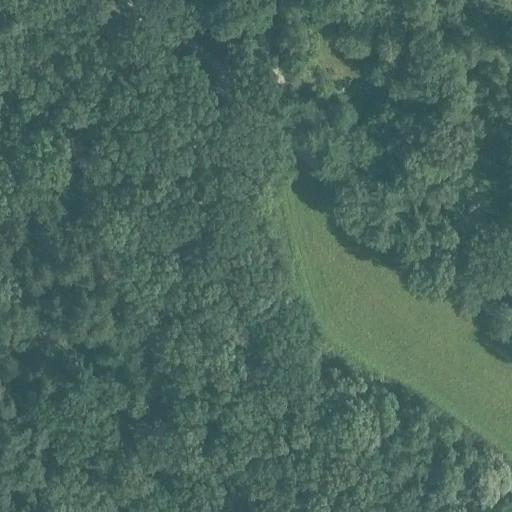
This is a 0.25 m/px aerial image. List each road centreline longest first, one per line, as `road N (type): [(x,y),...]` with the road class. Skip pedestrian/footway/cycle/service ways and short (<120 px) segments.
road 1 (track): [(251,106),(511,311)]
road 2 (track): [(286,129),(268,0)]
